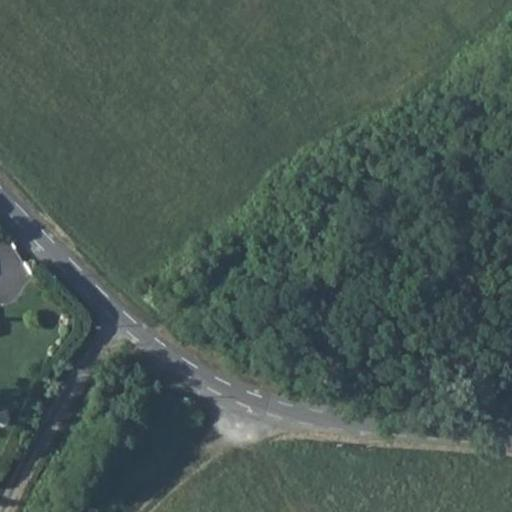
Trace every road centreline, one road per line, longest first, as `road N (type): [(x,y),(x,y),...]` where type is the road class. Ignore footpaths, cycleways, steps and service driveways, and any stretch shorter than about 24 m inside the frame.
road 1 (residential): [(511,436),(353,426),(276,410),(201,378),(117,314)]
road 2 (residential): [(117,314),(7,511)]
road 3 (residential): [(117,314),(0,195)]
